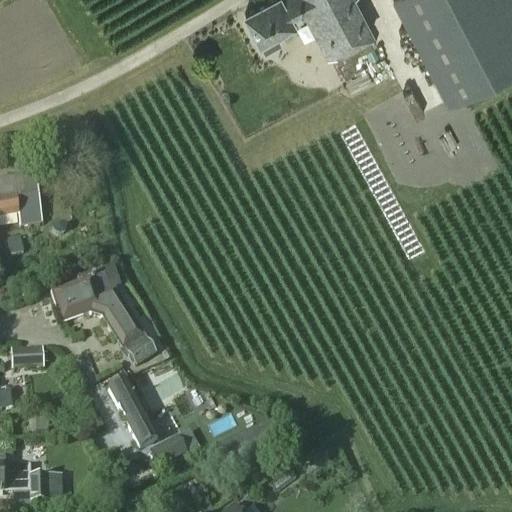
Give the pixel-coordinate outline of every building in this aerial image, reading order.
[(304,17),(326,55),(373,32),(356,0),(273,0),(246,14),(259,40),(260,40),(266,51),(278,45),(272,33),(294,22),(294,21),(304,17)] [(511,67),(511,0),(393,0),(446,103),(511,67)] [(375,40),(332,58),(344,88),(387,70),(375,40)] [(0,217),(17,215),(19,229),(42,225),(35,177),(0,181),(0,217)] [(11,259),(23,255),(19,240),(7,243),(11,259)] [(109,293),(102,272),(76,281),(78,285),(50,294),(61,325),(86,316),(102,321),(122,354),(124,353),(135,371),(156,357),(114,291),(109,293)] [(42,369),(41,350),(24,351),(25,370),(42,369)] [(124,383),(108,391),(140,451),(156,442),(124,383)] [(0,411),(10,411),(9,394),(0,394),(0,411)] [(48,435),(48,419),(28,419),(29,435),(48,435)] [(270,419),(216,444),(225,463),(280,440),(270,419)] [(185,455),(177,440),(149,454),(158,470),(185,455)] [(127,467),(110,476),(117,490),(135,481),(127,467)] [(31,509),(31,507),(62,506),(62,479),(29,480),(29,469),(15,469),(2,470),(0,469),(0,495),(2,495),(12,495),(12,510),(31,509)]
